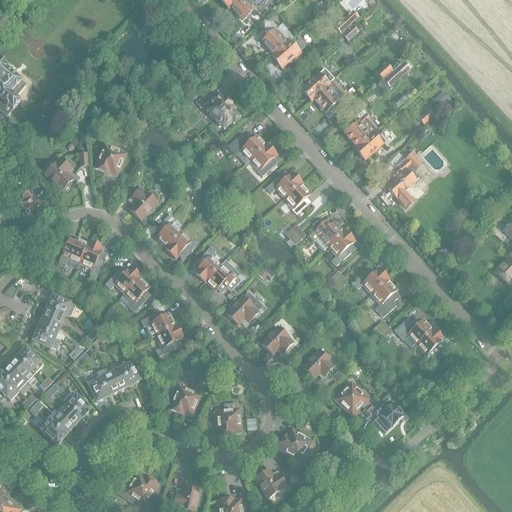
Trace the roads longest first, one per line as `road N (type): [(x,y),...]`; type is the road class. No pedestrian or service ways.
road 1 (residential): [(503,360),(173,0)]
road 2 (residential): [(0,288),(62,218),(103,216),(190,295),(257,377)]
road 3 (residential): [(257,377),(269,420),(246,454),(217,461),(142,438),(69,511)]
road 4 (residential): [(380,474),(503,360)]
road 5 (residential): [(380,474),(292,379),(257,377)]
